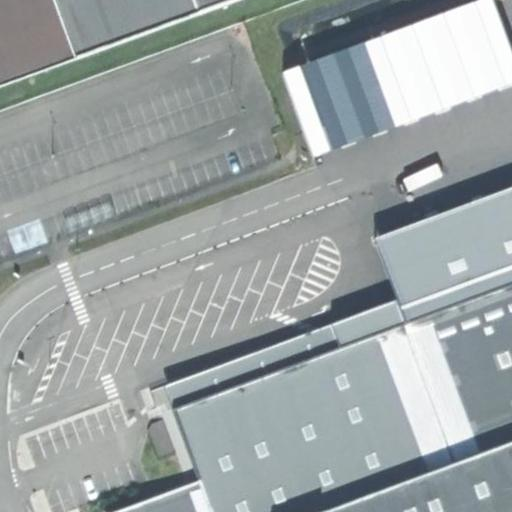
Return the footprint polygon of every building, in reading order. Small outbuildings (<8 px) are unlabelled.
[(0,0),(0,77),(54,58),(56,0),(0,0)] [(187,0),(56,0),(54,58),(190,9),(187,0)] [(197,0),(201,8),(222,0),(197,0)] [(336,148),(399,128),(396,57),(391,57),(412,51),(413,65),(421,65),(420,43),(412,44),(411,25),(407,25),(375,35),(392,35),(308,61),(336,148)] [(435,59),(446,90),(469,82),(458,52),(435,59)] [(102,509),(103,511),(271,511),(511,424),(511,278),(170,404),(196,475),(102,509)] [(511,424),(271,511),(302,511),(511,435),(511,424)] [(154,434),(163,454),(178,448),(169,427),(154,434)] [(511,511),(511,435),(302,511),(511,511)]
